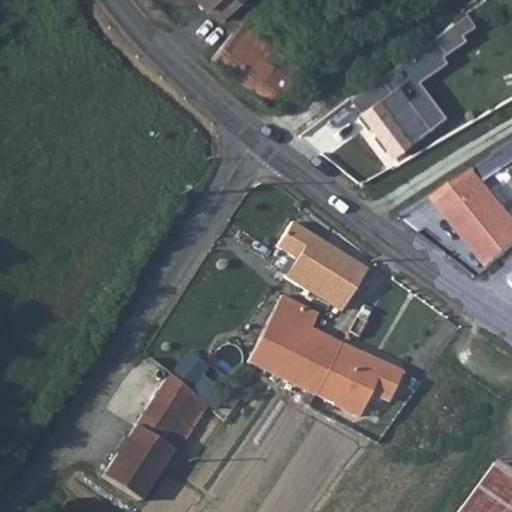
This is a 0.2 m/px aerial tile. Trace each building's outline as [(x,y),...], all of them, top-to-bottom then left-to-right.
[(198,0),(218,20),(225,13),(232,21),(250,3),(248,0),(198,0)] [(235,24),(237,26),(207,60),(269,108),(291,85),(261,57),(267,50),(238,21),(235,24)] [(427,32),(381,65),(394,82),(438,49),(427,32)] [(390,155),(427,127),(395,87),(397,85),(394,82),(381,65),(340,95),(390,155)] [(428,189),(487,268),(511,248),(511,216),(491,188),(474,164),(428,189)] [(337,311),(364,268),(290,223),(275,247),(295,260),(284,278),(337,311)] [(289,382),(310,391),(333,403),(332,405),(359,417),(369,394),(386,401),(400,373),(308,333),(317,315),(281,296),(247,360),(279,377),(282,371),(292,377),(289,382)] [(292,377),(282,371),(279,377),(289,382),(292,377)] [(171,451),(175,454),(205,407),(168,375),(101,476),(138,502),(171,451)] [(326,416),(332,405),(310,393),(304,405),(326,416)] [(511,511),(511,477),(493,464),(458,511),(511,511)] [(85,511),(69,499),(58,511),(85,511)]
